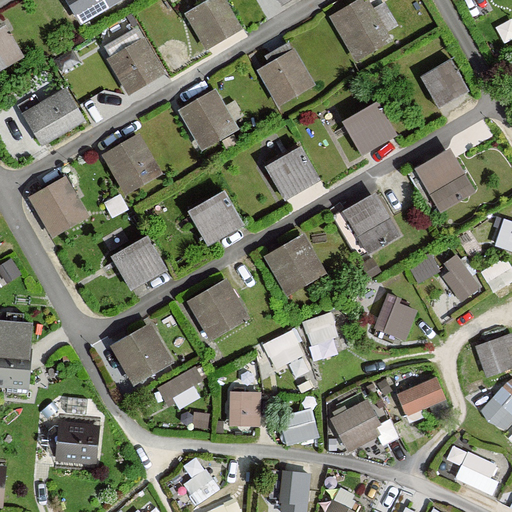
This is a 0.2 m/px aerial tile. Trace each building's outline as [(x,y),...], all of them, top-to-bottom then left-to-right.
[(69,0),(82,22),(118,0),(69,0)] [(224,0),(209,0),(188,12),(208,48),(241,29),(224,0)] [(369,3),(336,22),(356,57),(389,39),(369,3)] [(0,67),(20,56),(3,26),(0,27),(0,67)] [(143,39),(111,57),(131,93),(163,75),(143,39)] [(293,51),(260,69),(280,104),(313,86),(293,51)] [(449,63),(422,80),(438,108),(466,91),(449,63)] [(66,91),(27,114),(44,143),(83,120),(66,91)] [(215,94),(183,112),(203,147),(235,129),(215,94)] [(377,103),(342,124),(361,156),(396,136),(377,103)] [(139,138),(106,156),(126,192),(159,173),(139,138)] [(303,146),(268,167),(288,200),(323,179),(303,146)] [(450,152),(419,170),(441,209),(472,190),(450,152)] [(65,180),(32,199),(52,234),(85,216),(65,180)] [(225,191),(190,212),(210,244),(245,224),(225,191)] [(376,196),(346,213),(368,251),(398,234),(376,196)] [(511,244),(511,214),(504,212),(495,240),(511,244)] [(147,238),(112,258),(132,291),(167,270),(147,238)] [(304,238),(269,259),(289,291),(324,271),(304,238)] [(462,295),(481,284),(460,247),(441,259),(462,295)] [(483,265),(499,295),(511,288),(511,261),(507,252),(483,265)] [(415,263),(420,275),(441,265),(435,253),(415,263)] [(226,283),(191,304),(211,337),(246,316),(226,283)] [(406,335),(417,303),(384,292),(373,324),(406,335)] [(331,307),(307,315),(320,355),(344,347),(331,307)] [(32,324),(0,321),(0,385),(26,387),(32,324)] [(274,362),(306,353),(298,325),(266,334),(274,362)] [(511,327),(476,338),(486,369),(511,361),(511,327)] [(152,328),(117,349),(136,382),(171,361),(152,328)] [(169,404),(206,390),(196,364),(159,378),(169,404)] [(396,387),(406,411),(447,394),(437,370),(396,387)] [(511,374),(481,403),(502,426),(511,417),(511,374)] [(329,410),(348,445),(388,424),(370,389),(329,410)] [(259,395),(232,394),(231,424),(258,425),(259,395)] [(313,402),(280,410),(287,439),(320,431),(313,402)] [(101,426),(60,423),(57,459),(98,462),(101,426)] [(456,439),(449,455),(461,460),(455,472),(494,489),(507,461),(456,439)] [(200,449),(179,463),(202,498),(223,485),(200,449)] [(305,511),(309,476),(284,474),(282,502),(284,502),(283,511),(305,511)] [(199,507),(200,511),(245,511),(239,493),(199,507)] [(167,511),(152,495),(133,511),(167,511)] [(329,511),(368,511),(337,497),(329,511)] [(419,511),(421,507),(403,500),(399,511),(419,511)]
